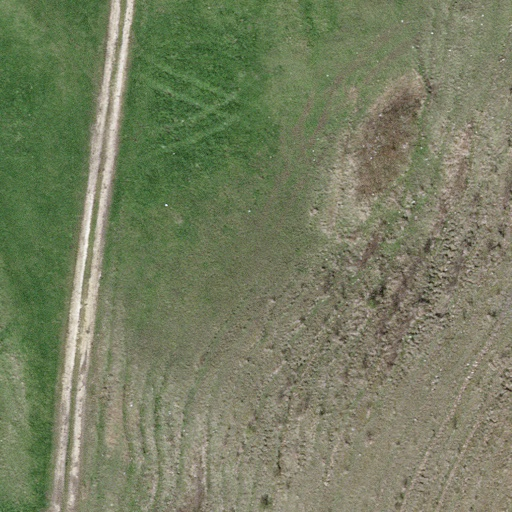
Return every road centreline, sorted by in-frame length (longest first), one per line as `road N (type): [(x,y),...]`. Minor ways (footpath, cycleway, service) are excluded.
road 1 (track): [(62,511),(121,0)]
road 2 (track): [(0,186),(80,355)]
